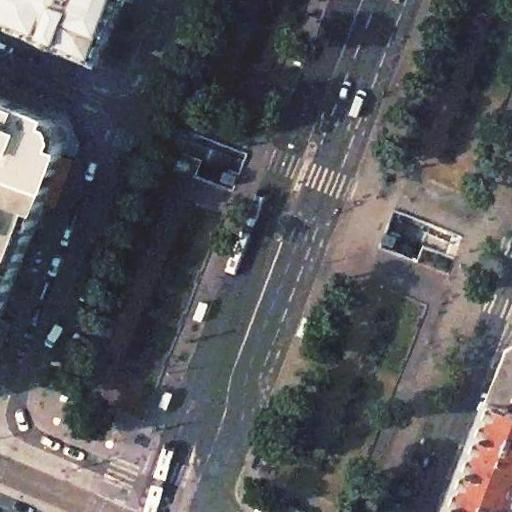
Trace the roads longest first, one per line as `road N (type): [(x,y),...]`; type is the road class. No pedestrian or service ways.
road 1 (secondary): [(209,505),(396,0)]
road 2 (tertiary): [(131,118),(18,399),(33,431),(155,487)]
road 3 (residential): [(348,0),(188,405)]
road 4 (residential): [(421,511),(511,285)]
road 5 (tertiary): [(0,60),(131,118)]
road 6 (residential): [(131,118),(182,0)]
